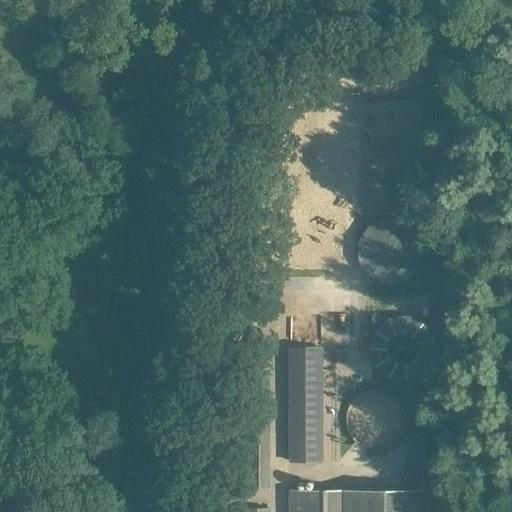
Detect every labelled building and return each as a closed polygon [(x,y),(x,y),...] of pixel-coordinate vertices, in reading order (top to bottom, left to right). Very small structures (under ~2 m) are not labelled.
[(364,218),(364,278),(421,277),(421,218),(364,218)] [(380,378),(437,369),(428,312),(371,321),(380,378)] [(294,463),(319,462),(319,346),(294,346),(294,463)] [(432,472),(431,430),(411,430),(412,472),(432,472)] [(411,485),(432,486),(432,474),(411,473),(411,485)] [(428,511),(428,489),(294,490),(293,511),(428,511)]
